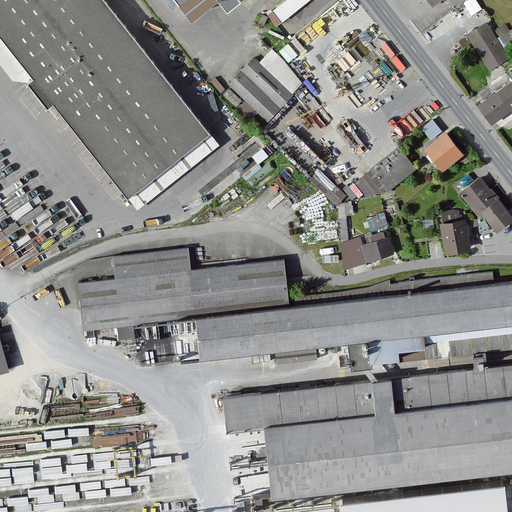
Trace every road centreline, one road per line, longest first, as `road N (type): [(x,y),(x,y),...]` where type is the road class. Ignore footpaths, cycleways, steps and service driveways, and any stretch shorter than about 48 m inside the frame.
road 1 (residential): [(0,299),(94,251),(230,226),(266,230),(335,281),(397,267),(511,260)]
road 2 (unknown): [(0,76),(100,197),(158,235)]
road 3 (secondary): [(511,174),(375,0)]
